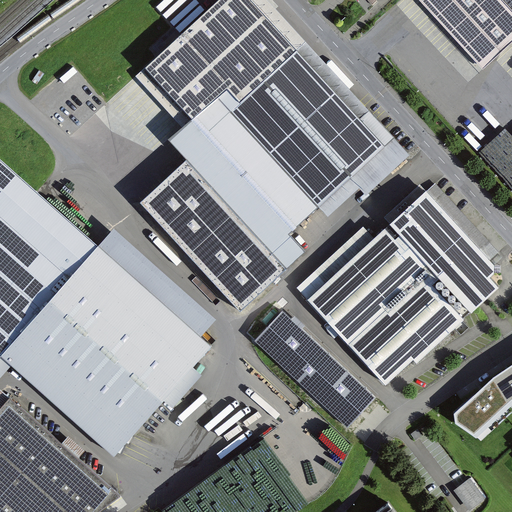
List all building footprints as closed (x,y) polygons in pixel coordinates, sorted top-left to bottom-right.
[(179,162),(136,201),(236,311),(300,253),(285,236),(391,141),(262,0),(221,0),(145,69),(191,119),(163,145),(179,162)] [(511,0),(414,0),(482,72),(511,43),(511,0)] [(207,344),(0,162),(0,358),(107,459),(207,344)] [(490,265),(419,189),(301,302),(380,385),(406,360),(411,365),(493,286),(485,278),(490,274),(490,265)] [(271,365),(342,433),(378,397),(294,316),(293,317),(277,302),(248,331),(277,359),(271,365)] [(482,386),(453,413),(454,416),(476,439),(478,437),(511,405),(511,364),(495,374),(483,385),(482,386)] [(0,511),(96,511),(116,498),(6,397),(0,403),(0,511)] [(169,505),(173,511),(295,511),(325,493),(325,480),(318,471),(320,465),(309,465),(307,463),(305,469),(303,465),(296,469),(311,474),(312,473),(312,493),(304,480),(283,481),(292,484),(292,493),(265,494),(264,476),(267,465),(273,461),(273,456),(279,465),(278,457),(295,446),(295,458),(301,454),(285,430),(169,505)] [(470,477),(455,489),(470,509),(486,497),(470,477)]
